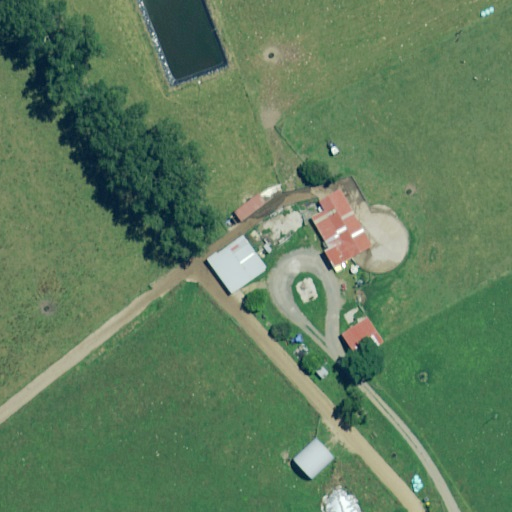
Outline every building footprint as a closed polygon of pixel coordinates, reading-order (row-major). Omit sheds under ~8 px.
[(374,237),(341,178),(320,190),(327,202),(314,210),(331,240),(327,242),(336,259),(374,237)] [(269,260),(246,228),(211,254),(234,286),(269,260)] [(318,291),(311,277),(299,283),(305,296),(318,291)] [(388,332),(371,307),(344,325),(360,350),(388,332)] [(336,448),(320,430),(297,451),(313,469),(336,448)]
